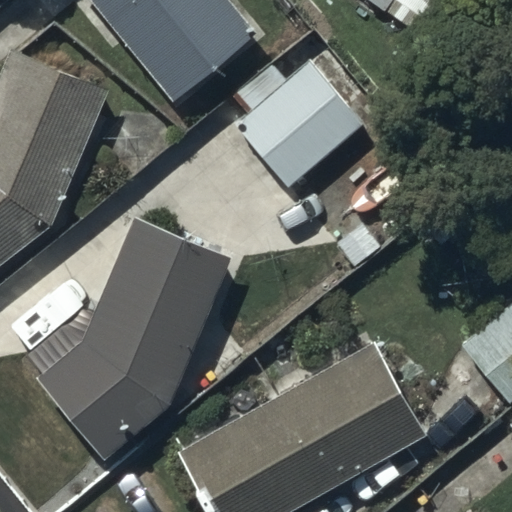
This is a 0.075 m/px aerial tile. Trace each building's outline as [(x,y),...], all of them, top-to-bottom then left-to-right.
[(75,0),(113,46),(121,40),(176,109),(268,36),(239,0),(75,0)] [(359,0),(408,33),(390,59),(411,74),(453,15),(431,0),(359,0)] [(248,109),(229,127),(288,191),(368,117),(296,39),(235,95),(248,109)] [(109,93),(6,50),(6,52),(0,69),(0,271),(50,234),(109,93)] [(173,412),(232,260),(130,222),(93,319),(83,307),(24,356),(41,378),(34,383),(105,469),(173,412)] [(511,313),(462,349),(511,412),(511,313)] [(371,348),(178,457),(209,511),(294,511),(423,439),(371,348)]
